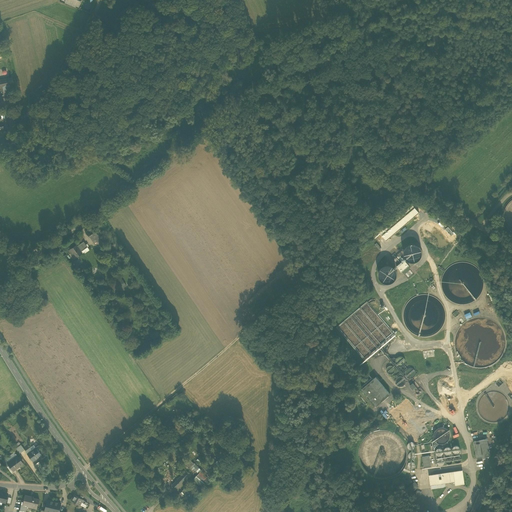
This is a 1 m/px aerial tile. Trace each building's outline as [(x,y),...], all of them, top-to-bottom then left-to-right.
[(0,97),(0,95),(0,87),(10,85),(14,84),(12,77),(0,79),(0,97)] [(380,233),(386,240),(419,212),(413,204),(412,204),(379,232),(380,233)] [(87,226),(88,228),(101,218),(100,217),(87,226)] [(95,232),(89,236),(95,245),(98,244),(102,241),(95,232)] [(83,241),(77,246),(81,251),(87,247),(83,241)] [(418,260),(419,260),(420,259),(421,257),(422,255),(423,253),(423,251),(422,249),(422,248),(421,246),(420,245),(418,244),(416,243),(414,243),(413,243),(411,243),(409,244),(408,245),(406,246),(405,247),(404,249),(404,251),(404,252),(404,254),(404,256),(405,258),(407,259),(408,260),(410,261),(412,262),(413,262),(415,262),(417,261),(418,260)] [(82,252),(81,251),(77,246),(76,245),(70,250),(75,257),(82,252)] [(396,266),(401,272),(409,265),(404,260),(396,266)] [(446,270),(443,276),(441,283),(442,290),(445,296),(449,300),(454,303),(461,305),(466,305),(473,302),(478,298),(482,293),(484,286),(484,280),(482,274),(477,268),(473,265),(466,263),(458,263),(451,266),(446,270)] [(387,283),(389,283),(391,283),(392,282),(394,281),(395,280),(396,278),(397,277),(398,274),(398,272),(397,271),(397,269),(396,268),(395,266),(393,265),(391,264),(389,264),(387,264),(386,264),(384,265),(382,266),(380,268),(379,270),(379,271),(379,273),(379,274),(379,276),(380,278),(381,279),(382,281),(383,282),(385,282),(387,283)] [(111,286),(116,293),(120,290),(123,287),(126,285),(121,279),(111,286)] [(409,302),(405,308),(404,315),(405,322),(408,328),(412,332),(416,335),(423,337),(428,336),(435,334),(440,330),(444,325),(446,318),(446,311),(444,306),(440,300),(435,297),(429,295),(420,295),(414,297),(409,302)] [(367,302),(338,328),(365,359),(394,334),(367,302)] [(463,325),(458,332),(456,340),(456,348),(459,355),(464,360),(469,364),(477,367),(482,367),(491,365),(497,361),(501,355),(505,347),(505,340),(503,333),(499,326),(494,322),(487,319),(477,318),(469,320),(463,325)] [(403,358),(402,357),(399,358),(398,359),(397,360),(396,362),(397,364),(398,365),(400,366),(401,366),(403,365),(404,364),(405,363),(405,361),(404,359),(403,358)] [(394,366),(392,366),(389,366),(388,367),(387,368),(386,370),(387,372),(388,373),(390,374),(392,374),(394,374),(395,372),(395,371),(395,369),(395,367),(394,366)] [(413,369),(411,368),(409,368),(407,370),(406,371),(406,373),(406,375),(407,376),(409,377),(411,377),(413,376),(414,375),(415,374),(415,372),(414,370),(413,369)] [(405,383),(405,384),(416,397),(422,392),(423,391),(412,377),(411,378),(410,378),(408,377),(407,376),(406,375),(405,376),(404,376),(404,377),(405,378),(406,380),(406,381),(405,383)] [(403,377),(402,376),(399,377),(398,378),(397,379),(396,381),(397,383),(398,384),(400,385),(401,385),(403,385),(404,383),(405,382),(405,380),(404,378),(403,377)] [(362,389),(376,406),(390,394),(376,377),(362,389)] [(442,383),(445,404),(456,402),(453,381),(442,383)] [(482,396),(479,401),(478,406),(479,411),(481,415),(484,418),(488,420),(493,422),(496,422),(501,420),(505,417),(508,413),(509,408),(509,403),(508,399),(505,395),(501,393),(497,391),(491,391),(486,393),(482,396)] [(444,427),(440,427),(438,428),(436,430),(435,431),(434,433),(434,436),(434,438),(436,441),(439,443),(442,444),(446,443),(448,441),(449,440),(450,438),(451,435),(450,432),(448,430),(446,428),(444,427)] [(365,437),(361,445),(359,452),(361,460),(364,467),(368,471),(374,475),(381,476),(386,476),(395,473),(400,469),(404,464),(406,456),(406,448),(404,442),(399,436),(394,432),(387,430),(378,430),(371,433),(365,437)] [(474,441),(477,458),(490,456),(487,439),(474,441)] [(308,447),(315,454),(319,450),(312,443),(308,447)] [(463,454),(461,444),(437,451),(440,462),(454,459),(453,456),(463,454)] [(16,448),(19,453),(24,450),(21,445),(18,447),(16,448)] [(27,454),(32,461),(41,455),(36,447),(27,454)] [(14,452),(6,458),(8,462),(13,458),(14,458),(17,456),(14,452)] [(429,455),(423,456),(424,467),(431,466),(429,455)] [(10,464),(13,469),(18,466),(23,463),(17,456),(14,458),(13,458),(8,462),(10,464)] [(191,466),(198,474),(202,470),(195,463),(191,466)] [(172,485),(176,488),(190,474),(186,470),(172,485)] [(202,471),(193,479),(197,483),(201,479),(205,484),(210,479),(202,471)] [(462,471),(454,472),(430,475),(431,488),(443,486),(445,484),(445,482),(452,481),(455,481),(456,484),(464,483),(462,471)] [(418,486),(415,482),(412,483),(410,483),(407,486),(406,490),(409,493),(414,493),(417,491),(418,486)] [(484,487),(480,491),(470,511),(478,511),(486,493),(486,488),(484,487)] [(33,507),(37,508),(39,499),(29,497),(30,496),(25,494),(22,505),(27,506),(27,505),(33,506),(33,507)] [(71,500),(80,505),(82,503),(83,500),(74,495),(71,500)] [(46,511),(49,511),(51,511),(54,501),(47,500),(44,511),(45,511),(46,511)] [(58,511),(60,503),(54,501),(51,511),(58,511)]
